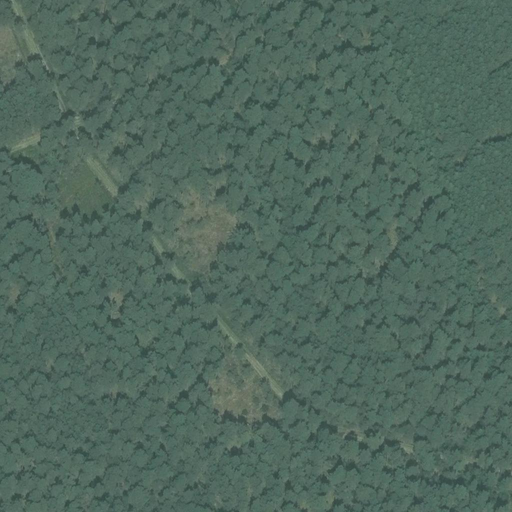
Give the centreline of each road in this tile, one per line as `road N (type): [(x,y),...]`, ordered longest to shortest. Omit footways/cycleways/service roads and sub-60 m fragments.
road 1 (track): [(16,0),(67,121),(297,416),(511,467)]
road 2 (track): [(0,150),(343,0)]
